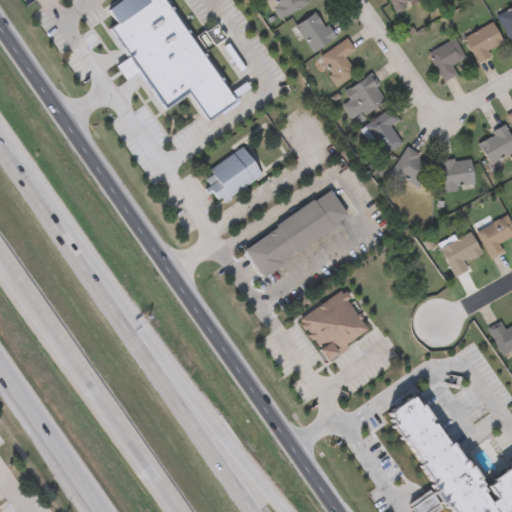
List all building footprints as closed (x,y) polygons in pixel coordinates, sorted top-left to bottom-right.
[(307,0),(308,2),(279,19),(268,0),(307,0)] [(418,0),(393,12),(387,0),(418,0)] [(511,43),(511,44),(493,13),(511,2),(511,43)] [(294,26),(315,11),(334,37),(313,53),(294,26)] [(476,62),(462,37),(491,22),(504,46),(476,62)] [(336,86),(317,58),(345,38),(353,50),(343,57),(354,73),(336,86)] [(463,59),(451,64),(455,75),(440,81),(428,50),(455,40),(463,59)] [(343,104),(349,101),(343,90),(370,75),(385,103),(352,121),(343,104)] [(396,121),(389,126),(400,142),(383,155),(361,127),(386,108),(396,121)] [(511,150),(489,164),(476,141),(504,125),(511,139),(511,150)] [(210,176),(206,171),(239,146),(259,173),(220,203),(203,180),(210,176)] [(414,189),(389,173),(405,147),(431,163),(414,189)] [(443,190),(439,161),(469,157),(474,186),(443,190)] [(243,248),(327,189),(346,216),(262,275),(243,248)] [(502,251),(489,258),(475,231),(506,215),(511,227),(511,234),(497,242),(502,251)] [(480,254),(464,261),(467,269),(453,276),(438,243),(453,236),(454,239),(470,232),(480,254)] [(503,328),(511,324),(511,347),(499,353),(489,329),(501,324),(503,328)] [(385,417),(413,397),(447,446),(450,444),(481,489),(511,467),(511,511),(447,511),(443,506),(433,511),(414,511),(408,503),(431,488),(417,468),(419,466),(385,417)]
